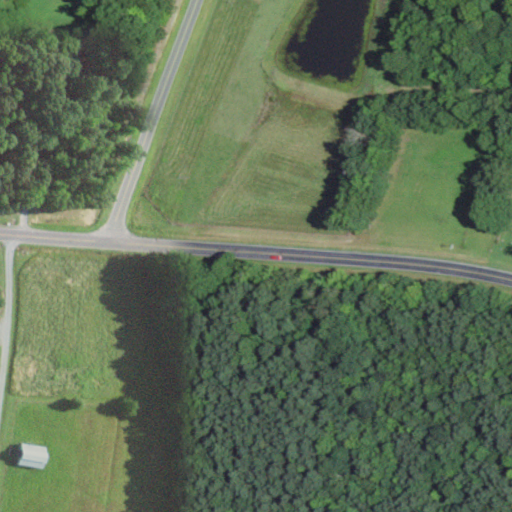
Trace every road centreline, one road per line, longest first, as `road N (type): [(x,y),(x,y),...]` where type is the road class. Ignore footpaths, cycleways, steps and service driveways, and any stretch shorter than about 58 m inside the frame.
road 1 (residential): [(0,233),(116,235),(511,283)]
road 2 (residential): [(116,235),(198,0)]
road 3 (residential): [(12,234),(0,396)]
